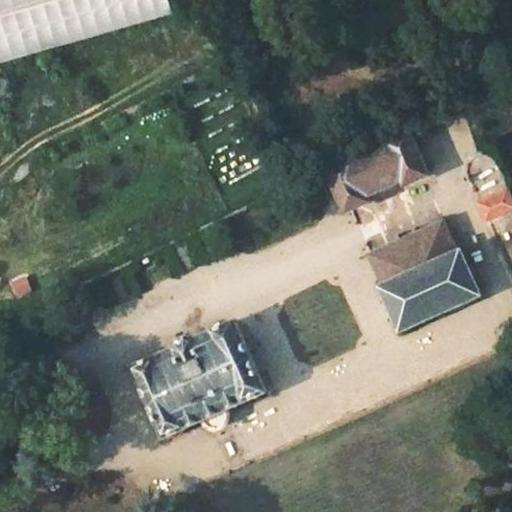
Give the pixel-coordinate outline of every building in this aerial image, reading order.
[(166,0),(0,0),(0,60),(171,21),(166,0)] [(327,169),(347,210),(370,200),(367,194),(403,177),(406,183),(429,174),(414,141),(450,124),(446,115),(327,169)] [(511,189),(511,187),(480,201),(488,219),(511,209),(511,189)] [(441,223),(378,250),(374,255),(386,282),(457,250),(445,223),(441,223)] [(386,282),(380,285),(401,330),(482,294),(462,248),(457,250),(386,282)] [(179,345),(136,365),(167,435),(269,391),(237,319),(192,339),(190,336),(177,341),(179,345)]
